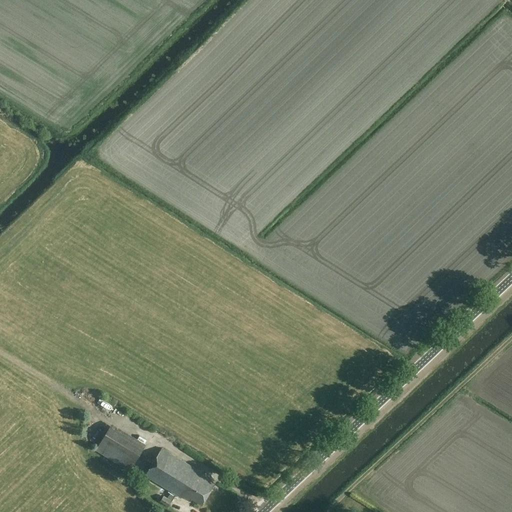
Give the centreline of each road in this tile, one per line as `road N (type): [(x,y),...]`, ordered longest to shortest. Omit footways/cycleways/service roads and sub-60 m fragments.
road 1 (tertiary): [(263,511),(511,278)]
road 2 (track): [(269,506),(115,411),(0,353)]
